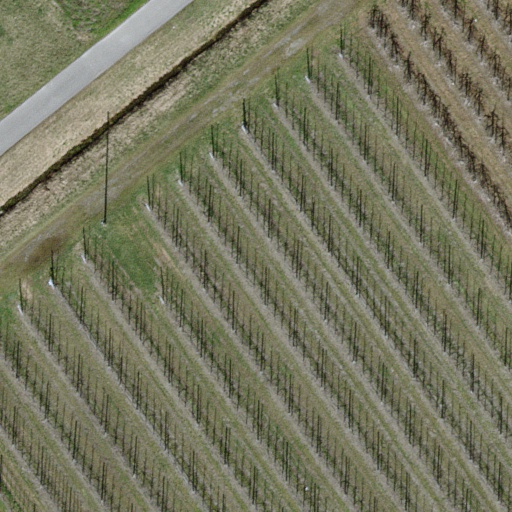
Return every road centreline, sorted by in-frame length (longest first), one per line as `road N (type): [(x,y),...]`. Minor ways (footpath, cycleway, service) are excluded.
road 1 (track): [(0,270),(341,0)]
road 2 (unclassified): [(175,0),(0,142)]
